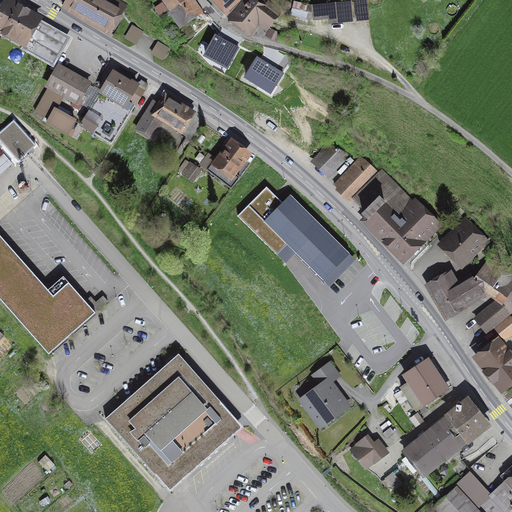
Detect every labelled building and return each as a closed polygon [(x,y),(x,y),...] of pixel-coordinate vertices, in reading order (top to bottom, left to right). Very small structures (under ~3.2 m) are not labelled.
[(64,0),(62,4),(108,29),(119,9),(102,0),(64,0)] [(165,0),(172,10),(185,0),(165,0)] [(194,0),(185,0),(172,10),(181,23),(200,8),(194,0)] [(214,0),(229,15),(242,0),(214,0)] [(242,0),(229,15),(249,30),(266,7),(257,0),(242,0)] [(354,0),(355,12),(367,11),(366,0),(354,0)] [(291,14),(305,18),(308,5),(294,2),(291,14)] [(329,23),(352,21),(350,2),(313,6),(314,19),(329,18),(329,23)] [(68,38),(6,3),(0,14),(0,28),(29,44),(26,49),(53,64),(68,38)] [(143,32),(133,27),(127,38),(137,43),(143,32)] [(271,28),(267,36),(276,41),(280,33),(271,28)] [(238,48),(216,36),(205,55),(227,67),(238,48)] [(170,48),(160,42),(154,53),(164,59),(170,48)] [(282,73),(257,58),(246,77),(270,92),(282,73)] [(89,85),(59,67),(49,86),(63,94),(79,103),(89,85)] [(140,80),(137,86),(131,82),(130,83),(113,73),(81,125),(111,144),(147,85),(140,80)] [(67,135),(75,122),(54,110),(63,94),(49,86),(35,111),(49,119),(47,123),(67,135)] [(154,103),(138,129),(152,138),(164,119),(181,129),(191,113),(166,98),(161,107),(154,103)] [(9,149),(19,161),(30,151),(20,140),(9,149)] [(209,155),(201,165),(231,189),(240,177),(234,173),(247,155),(232,143),(216,163),(214,161),(215,160),(209,155)] [(330,145),(314,162),(328,175),(348,155),(330,145)] [(0,175),(12,164),(4,155),(0,158),(0,175)] [(352,202),(354,200),(377,175),(377,174),(360,158),(334,185),(352,202)] [(190,164),(186,170),(195,177),(200,170),(190,164)] [(377,175),(354,200),(365,211),(362,214),(404,256),(437,223),(417,203),(416,204),(405,197),(379,171),(377,174),(377,175)] [(329,286),(357,261),(291,194),(282,203),(266,187),(238,216),(276,254),(287,244),(329,286)] [(480,250),(487,242),(467,222),(444,245),(462,263),(478,247),(480,250)] [(63,276),(48,290),(0,235),(0,299),(48,354),(95,313),(63,276)] [(511,293),(510,292),(511,288),(511,281),(510,279),(511,276),(511,271),(500,263),(492,273),(484,268),(475,282),(511,307),(511,293)] [(451,273),(430,285),(447,314),(479,296),(476,290),(477,289),(470,285),(457,293),(453,286),(451,288),(448,284),(455,280),(451,273)] [(495,303),(476,319),(487,332),(506,317),(495,303)] [(511,317),(510,316),(495,328),(504,339),(511,332),(511,317)] [(482,359),(504,387),(511,380),(511,363),(506,356),(510,353),(500,340),(483,354),(482,359)] [(170,492),(187,477),(182,471),(216,421),(222,425),(228,417),(222,412),(224,409),(226,410),(227,409),(178,354),(121,405),(124,408),(110,421),(107,417),(105,419),(170,492)] [(410,383),(401,388),(415,409),(447,388),(428,359),(404,375),(410,383)] [(321,387),(303,401),(310,410),(315,407),(324,419),(345,404),(329,382),(339,375),(330,363),(313,376),(321,387)] [(407,455),(402,459),(413,473),(418,469),(424,476),(486,425),(467,401),(404,451),(407,455)] [(390,427),(383,433),(386,438),(394,432),(390,427)] [(368,436),(351,449),(366,468),(387,452),(378,441),(374,444),(368,436)] [(490,495),(491,496),(482,503),(490,511),(511,511),(511,465),(501,476),(505,481),(490,495)] [(458,483),(479,506),(482,503),(491,496),(490,495),(469,472),(458,483)] [(434,506),(438,511),(479,511),(456,486),(434,506)]
